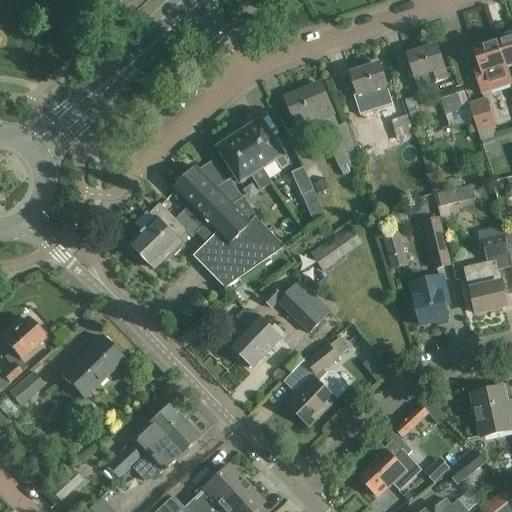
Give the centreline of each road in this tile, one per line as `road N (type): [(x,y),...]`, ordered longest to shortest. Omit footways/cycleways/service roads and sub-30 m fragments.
road 1 (residential): [(29,223),(298,487)]
road 2 (residential): [(298,487),(432,377),(511,354)]
road 3 (residential): [(251,67),(456,0)]
road 4 (residential): [(144,168),(251,67)]
